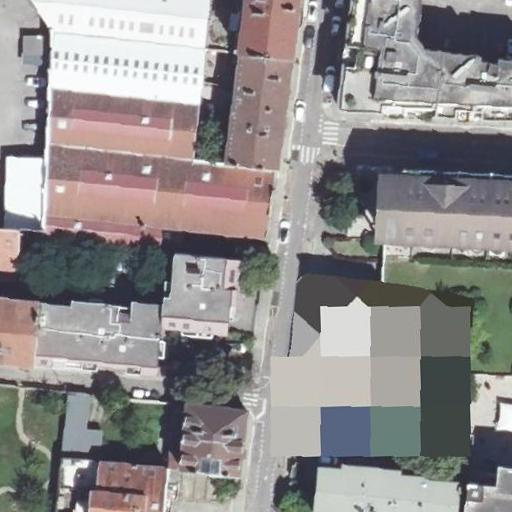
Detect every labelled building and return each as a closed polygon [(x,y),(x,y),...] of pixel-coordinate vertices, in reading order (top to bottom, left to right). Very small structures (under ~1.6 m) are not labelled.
[(50,89),(198,104),(204,49),(209,8),(209,0),(33,0),(53,31),(53,37),(52,54),(50,89)] [(209,0),(209,8),(245,12),(246,0),(209,0)] [(240,53),(293,59),(300,0),(246,0),(245,12),(240,53)] [(418,53),(425,0),(355,0),(352,28),(341,109),(382,112),(383,105),(402,106),(479,110),(511,113),(511,64),(484,61),(485,56),(479,55),(478,60),(418,53)] [(240,53),(245,12),(209,8),(204,49),(240,53)] [(25,53),(52,54),(53,37),(26,36),(25,53)] [(227,163),(278,170),(293,59),(240,53),(227,163)] [(44,236),(178,251),(180,227),(206,230),(206,237),(242,242),(243,234),(269,237),(278,170),(227,163),(192,159),(198,104),(50,89),(47,159),(44,230),(44,236)] [(10,157),(6,229),(19,229),(44,230),(47,159),(29,158),(10,157)] [(511,511),(511,173),(506,173),(459,171),(458,172),(458,174),(459,175),(459,179),(448,179),(437,178),(437,171),(435,169),(404,168),(402,169),(403,171),(403,176),(389,176),(385,252),(382,295),(471,306),(464,371),(511,373),(511,464),(471,461),(464,511),(511,511)] [(0,277),(15,279),(15,286),(17,286),(19,229),(6,229),(0,228),(0,277)] [(172,297),(232,304),(236,304),(241,259),(178,251),(172,297)] [(305,390),(379,400),(393,299),(318,289),(305,390)] [(165,312),(163,326),(229,334),(232,304),(172,297),(166,296),(165,312)] [(0,298),(0,358),(37,363),(40,303),(0,298)] [(40,303),(37,363),(69,366),(69,360),(129,367),(128,372),(158,375),(163,326),(165,312),(132,309),(132,313),(117,312),(117,307),(59,300),(58,305),(40,303)] [(63,456),(100,460),(103,430),(87,429),(91,393),(69,392),(63,456)] [(175,469),(238,476),(247,410),(177,403),(172,464),(176,464),(175,469)] [(164,511),(170,468),(100,460),(63,456),(57,511),(164,511)] [(457,511),(459,490),(462,490),(462,483),(425,479),(426,477),(400,474),(401,470),(344,464),(344,469),(319,466),(319,467),(307,466),(306,477),(301,476),(299,496),(316,498),(314,511),(457,511)]
